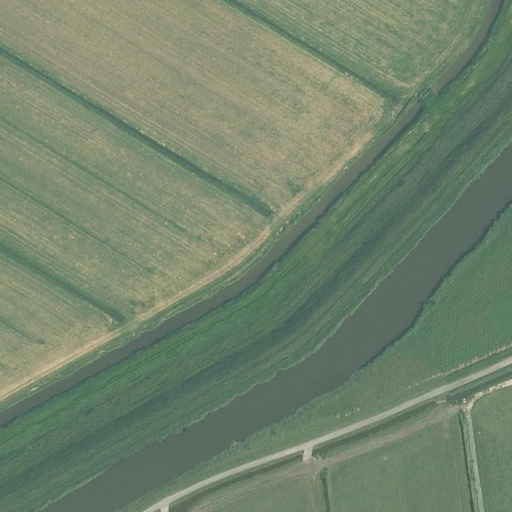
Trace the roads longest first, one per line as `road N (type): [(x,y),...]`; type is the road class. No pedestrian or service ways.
road 1 (unclassified): [(149,511),(511,360)]
road 2 (track): [(511,381),(470,404),(481,511)]
